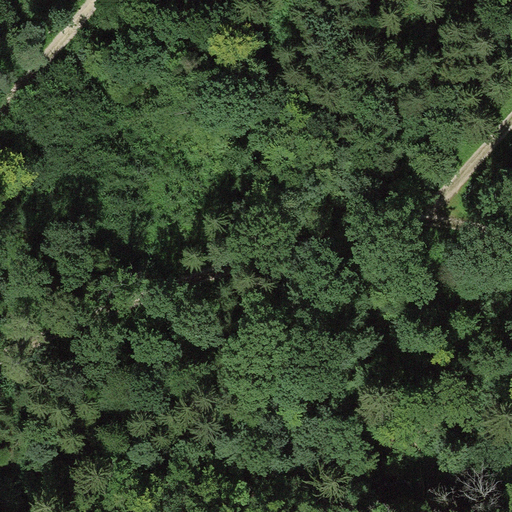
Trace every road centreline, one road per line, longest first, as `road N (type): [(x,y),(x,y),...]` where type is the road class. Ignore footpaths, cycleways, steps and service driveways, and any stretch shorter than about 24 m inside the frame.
road 1 (track): [(0,369),(272,254),(441,210)]
road 2 (track): [(0,107),(95,0)]
